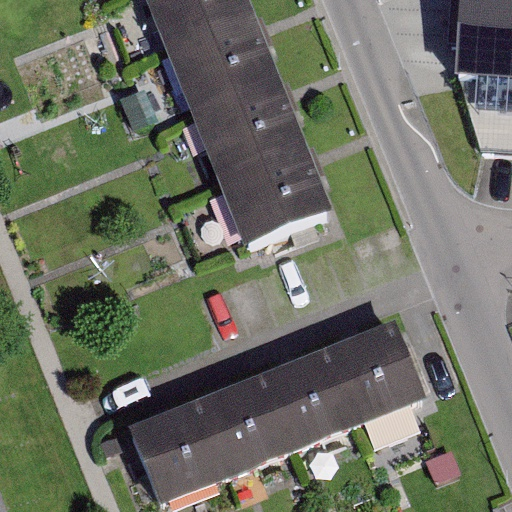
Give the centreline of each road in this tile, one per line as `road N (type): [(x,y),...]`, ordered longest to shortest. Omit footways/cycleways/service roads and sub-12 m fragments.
road 1 (residential): [(451,270),(347,0)]
road 2 (residential): [(511,431),(451,270)]
